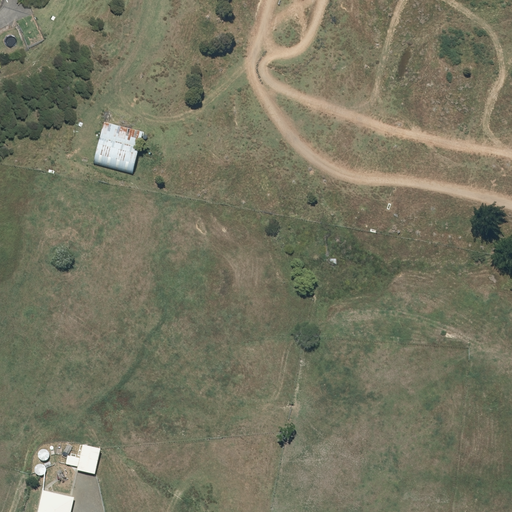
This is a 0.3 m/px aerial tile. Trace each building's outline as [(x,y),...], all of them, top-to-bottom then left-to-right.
[(146,131),(105,121),(96,163),(137,172),(146,131)] [(77,469),(98,473),(104,445),(82,441),(77,469)] [(40,459),(41,460),(43,460),(44,460),(45,460),(46,460),(47,460),(47,459),(48,459),(49,458),(50,457),(50,456),(51,455),(51,454),(51,453),(51,452),(51,451),(51,450),(50,450),(50,449),(50,448),(49,448),(49,447),(48,447),(47,446),(46,446),(46,445),(45,445),(44,445),(43,445),(42,445),(41,446),(40,446),(39,446),(39,447),(38,447),(38,448),(37,448),(37,449),(36,450),(36,451),(36,452),(36,453),(36,454),(36,455),(37,456),(37,457),(38,457),(38,458),(39,458),(39,459),(40,459)] [(43,462),(40,462),(39,462),(38,462),(37,462),(36,462),(36,463),(35,463),(34,464),(33,465),(33,466),(32,467),(32,468),(32,469),(32,470),(32,471),(32,472),(32,473),(33,474),(34,475),(34,476),(35,476),(35,477),(36,477),(37,478),(38,478),(39,478),(40,478),(41,478),(42,478),(43,478),(44,477),(45,477),(46,476),(47,475),(47,474),(48,474),(48,473),(48,472),(48,471),(48,470),(48,469),(48,468),(48,467),(48,466),(47,465),(46,464),(45,463),(44,462),(43,462)] [(75,511),(80,498),(47,488),(40,511),(75,511)]
